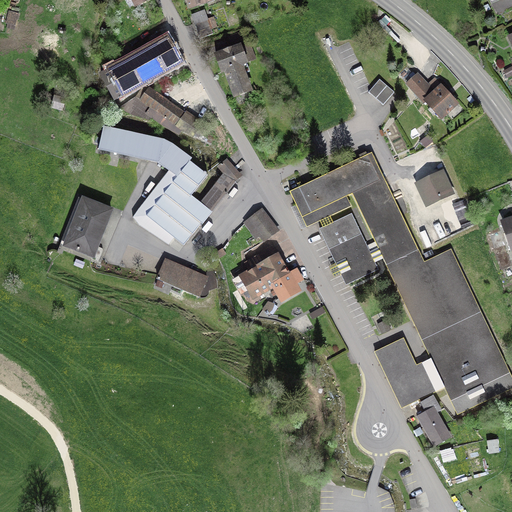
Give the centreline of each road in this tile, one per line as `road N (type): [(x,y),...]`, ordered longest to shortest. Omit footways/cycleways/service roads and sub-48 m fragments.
road 1 (residential): [(161,0),(444,511)]
road 2 (unknown): [(394,177),(370,138),(351,133),(260,178),(206,244)]
road 3 (primary): [(388,0),(462,62),(511,131)]
